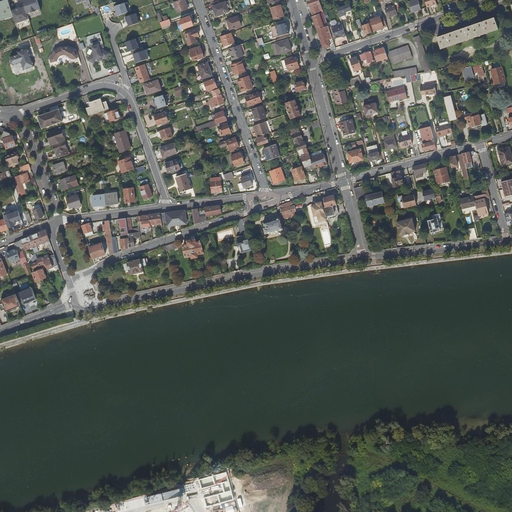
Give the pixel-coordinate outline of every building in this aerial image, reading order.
[(22,0),(25,6),(27,13),(31,12),(31,13),(36,11),(36,10),(40,9),(37,0),(22,0)] [(188,9),(185,0),(181,0),(171,4),(173,8),(175,7),(177,13),(188,9)] [(323,10),(319,0),(311,0),(308,1),(305,2),(307,8),(311,7),(313,15),(320,12),(319,8),(320,8),(321,11),(323,10)] [(421,9),(417,0),(413,0),(408,2),(412,13),(421,9)] [(129,11),(126,2),(115,5),(118,15),(129,11)] [(225,2),(213,6),(217,16),(229,12),(225,2)] [(284,16),(281,4),(271,7),(275,19),(278,18),(279,19),(280,19),(279,17),(284,16)] [(349,4),(337,8),(341,21),(346,19),(344,13),(351,10),(349,4)] [(388,17),(397,13),(394,5),(385,8),(388,17)] [(16,23),(29,19),(28,16),(27,13),(25,6),(12,11),(16,23)] [(126,16),(129,26),(140,22),(136,13),(126,16)] [(329,28),(324,13),(322,13),(313,17),(323,46),(327,48),(335,45),(333,39),(329,28)] [(194,25),(191,16),(180,20),(183,29),(194,25)] [(238,16),(226,20),(230,30),(241,26),(238,16)] [(370,20),(374,31),(384,28),(383,27),(387,26),(384,16),(380,17),(370,20)] [(437,37),(441,49),(499,29),(495,17),(437,37)] [(169,19),(160,23),(161,27),(171,24),(169,19)] [(346,36),(341,22),(340,23),(337,24),(337,25),(329,28),(333,39),(340,37),(339,36),(342,35),(342,37),(346,36)] [(279,36),(289,33),(286,23),(282,24),(281,23),(279,23),(279,25),(276,26),(279,36)] [(370,24),(362,26),(363,27),(361,27),(362,31),(364,30),(365,34),(373,31),(370,24)] [(199,35),(197,30),(185,35),(189,45),(197,42),(195,37),(199,35)] [(235,45),(231,33),(221,36),(224,46),(230,44),(231,47),(235,45)] [(431,70),(419,35),(413,37),(425,72),(431,70)] [(275,43),(279,54),(291,51),(290,46),(291,45),(289,39),(288,39),(275,43)] [(93,51),(88,60),(94,63),(96,59),(97,59),(102,57),(107,59),(110,53),(100,48),(99,44),(92,47),(93,51)] [(138,63),(139,66),(147,63),(146,60),(164,54),(163,52),(162,47),(161,45),(157,47),(156,44),(142,49),(143,51),(131,56),(132,57),(133,62),(134,64),(138,63)] [(239,45),(229,49),(233,60),(244,56),(239,45)] [(408,45),(389,52),(393,64),(412,57),(408,45)] [(68,58),(68,59),(69,59),(70,59),(71,59),(75,58),(72,49),(66,46),(62,47),(62,46),(57,47),(58,48),(54,50),(48,59),(50,63),(57,60),(57,59),(58,57),(59,57),(60,56),(61,55),(62,55),(63,55),(65,55),(66,55),(67,56),(67,57),(68,58)] [(204,57),(200,46),(190,50),(193,61),(204,57)] [(377,61),(388,57),(384,47),(374,51),(377,61)] [(24,70),(34,66),(28,48),(17,52),(18,54),(11,57),(10,59),(11,63),(14,65),(21,62),(24,70)] [(374,60),(371,51),(360,54),(362,60),(365,59),(367,62),(374,60)] [(288,71),(299,68),(296,58),(294,59),(294,57),(285,59),(288,71)] [(361,72),(363,72),(359,61),(358,61),(357,57),(350,59),(354,72),(361,69),(361,72)] [(242,61),(231,65),(235,75),(239,74),(240,75),(242,75),(242,73),(246,72),(242,61)] [(212,75),(207,62),(198,66),(200,70),(203,79),(212,75)] [(145,64),(135,67),(141,83),(150,80),(145,64)] [(471,67),(463,69),(466,80),(474,78),(473,74),(478,72),(480,77),(484,76),(481,65),(471,68),(471,67)] [(495,84),(506,81),(502,66),(491,69),(495,84)] [(392,71),(394,78),(406,75),(410,75),(415,74),(417,73),(416,67),(392,71)] [(249,76),(238,80),(242,92),(253,88),(249,76)] [(359,76),(349,79),(352,86),(361,84),(359,76)] [(217,87),(214,79),(205,82),(207,89),(208,90),(209,92),(214,90),(214,88),(217,87)] [(157,81),(144,85),(147,94),(160,90),(157,81)] [(297,92),(305,90),(303,81),(295,83),(297,92)] [(425,94),(425,95),(436,93),(435,84),(424,86),(424,87),(420,88),(421,94),(425,94)] [(185,94),(182,86),(175,88),(177,97),(185,94)] [(343,91),(342,87),(332,89),(335,101),(336,100),(338,105),(348,102),(345,91),(343,91)] [(404,87),(387,91),(389,102),(403,98),(403,99),(407,98),(404,87)] [(214,97),(219,95),(219,93),(221,93),(219,89),(212,91),(214,97)] [(258,92),(246,97),(249,106),(262,102),(258,92)] [(226,97),(225,93),(221,94),(219,95),(214,97),(212,97),(213,99),(216,106),(225,103),(223,98),(226,97)] [(167,105),(164,95),(153,99),(157,108),(167,105)] [(102,98),(89,102),(91,106),(87,108),(89,115),(110,109),(107,101),(103,102),(102,98)] [(301,115),(295,100),(292,101),(289,102),(286,103),(291,119),(301,115)] [(372,100),(369,101),(372,114),(378,112),(375,103),(373,104),(372,100)] [(372,114),(369,101),(365,102),(365,106),(364,106),(366,115),(366,117),(372,116),(372,114)] [(266,117),(262,105),(252,109),(256,121),(266,117)] [(107,123),(121,118),(117,109),(108,112),(104,114),(107,123)] [(59,110),(39,117),(43,128),(63,121),(59,110)] [(227,120),(224,111),(214,114),(216,120),(197,127),(198,132),(199,133),(218,126),(218,124),(227,120)] [(468,119),(470,126),(481,123),(482,126),(488,124),(485,113),(480,115),(479,111),(470,114),(469,111),(464,112),(466,119),(468,119)] [(165,112),(155,116),(158,125),(168,121),(165,112)] [(351,119),(341,122),(344,136),(355,133),(351,119)] [(265,122),(255,125),(259,137),(269,134),(265,122)] [(231,132),(228,123),(219,126),(222,136),(231,132)] [(453,132),(450,124),(436,128),(438,137),(443,136),(443,135),(445,134),(453,132)] [(421,129),(425,143),(425,144),(435,141),(431,126),(421,129)] [(298,127),(290,129),(292,135),(297,150),(297,151),(307,147),(305,141),(303,142),(302,138),(300,132),(298,127)] [(170,128),(160,131),(157,132),(159,137),(162,136),(163,140),(173,137),(170,128)] [(51,141),(52,145),(53,145),(65,141),(61,129),(48,134),(50,141),(51,141)] [(130,149),(125,130),(115,133),(121,152),(130,149)] [(265,135),(258,138),(259,140),(258,140),(259,145),(269,142),(267,137),(272,136),(271,134),(276,132),(276,131),(265,135)] [(409,145),(413,144),(410,134),(399,137),(401,148),(406,146),(406,145),(409,145)] [(397,147),(394,135),(387,137),(388,140),(385,141),(387,149),(397,147)] [(7,148),(16,145),(13,136),(3,139),(7,148)] [(228,145),(231,152),(234,151),(233,148),(239,146),(236,137),(220,143),(221,147),(228,145)] [(65,141),(53,145),(58,157),(69,153),(65,141)] [(436,147),(435,141),(425,144),(422,144),(424,150),(436,147)] [(178,153),(174,143),(161,148),(164,157),(178,153)] [(264,149),(268,160),(280,156),(276,144),(264,149)] [(297,151),(299,157),(301,156),(305,167),(313,164),(307,147),(297,151)] [(511,157),(509,147),(498,150),(502,166),(511,163),(511,157)] [(361,149),(347,153),(350,163),(363,159),(361,149)] [(463,154),(467,168),(473,166),(470,155),(471,155),(474,153),(473,151),(469,152),(463,154)] [(245,163),(241,152),(231,156),(235,166),(245,163)] [(369,155),(367,155),(370,168),(374,167),(373,161),(371,162),(370,160),(380,158),(379,152),(369,154),(369,155)] [(15,165),(19,163),(18,159),(19,158),(19,157),(18,153),(17,154),(17,153),(6,156),(8,162),(9,162),(10,166),(13,165),(13,167),(15,166),(15,165)] [(463,154),(459,155),(461,161),(460,161),(465,178),(469,177),(467,168),(463,154)] [(458,166),(455,156),(449,157),(452,168),(458,166)] [(123,173),(134,169),(130,157),(118,161),(123,173)] [(180,169),(177,159),(166,163),(169,173),(180,169)] [(63,162),(53,165),(56,174),(66,170),(63,162)] [(427,171),(425,164),(413,167),(416,178),(423,176),(422,172),(427,171)] [(137,174),(147,170),(145,165),(135,169),(137,174)] [(296,181),(306,178),(302,167),(292,170),(296,181)] [(450,180),(446,167),(434,171),(437,182),(445,180),(445,181),(450,180)] [(281,168),(270,171),(275,184),(285,180),(281,168)] [(9,170),(0,173),(0,179),(6,178),(6,179),(7,179),(12,177),(9,170)] [(400,171),(391,173),(394,187),(399,186),(398,184),(403,183),(400,171)] [(221,180),(225,179),(223,175),(223,172),(219,173),(220,177),(211,179),(212,192),(222,191),(221,180)] [(231,172),(223,175),(225,179),(225,180),(233,177),(231,172)] [(22,184),(30,181),(27,173),(16,177),(15,178),(15,179),(16,178),(21,195),(26,193),(22,184)] [(186,174),(176,177),(181,192),(191,189),(186,174)] [(75,175),(60,180),(64,190),(79,185),(75,175)] [(253,185),(249,175),(241,178),(244,188),(253,185)] [(511,179),(501,182),(505,196),(511,194),(511,179)] [(148,184),(140,187),(144,200),(149,199),(149,197),(152,196),(148,184)] [(354,188),(357,200),(365,198),(362,186),(354,188)] [(124,189),(126,202),(135,201),(133,188),(124,189)] [(368,207),(386,202),(383,191),(366,196),(368,207)] [(105,194),(106,205),(118,203),(117,193),(105,194)] [(463,209),(476,206),(474,197),(473,193),(471,194),(471,197),(460,199),(463,209)] [(476,206),(478,216),(488,214),(485,199),(490,198),(489,193),(483,194),(474,197),(476,206)] [(94,206),(106,205),(105,194),(92,196),(94,206)] [(402,198),(408,196),(408,194),(398,197),(401,209),(405,208),(402,198)] [(437,203),(435,194),(426,196),(428,205),(437,203)] [(67,199),(70,208),(81,205),(78,195),(67,199)] [(337,204),(335,195),(323,198),(324,200),(322,200),(322,203),(327,220),(337,217),(339,213),(337,204)] [(416,205),(414,195),(408,196),(402,198),(405,208),(416,205)] [(294,206),(292,201),(281,205),(282,209),(282,210),(283,214),(284,214),(285,218),(296,215),(295,211),(294,206)] [(327,220),(322,203),(317,204),(317,205),(312,207),(315,217),(314,217),(316,224),(327,221),(327,220)] [(328,225),(327,221),(316,224),(314,217),(315,217),(312,207),(317,205),(317,204),(310,206),(308,208),(313,229),(328,225)] [(220,205),(205,207),(206,216),(222,213),(220,205)] [(440,214),(438,207),(431,209),(433,215),(434,215),(440,214)] [(39,220),(44,218),(45,216),(42,208),(34,210),(37,219),(39,220)] [(197,208),(192,209),(194,224),(200,223),(207,220),(206,216),(199,217),(197,208)] [(185,210),(165,213),(167,225),(187,222),(185,210)] [(149,215),(151,227),(155,227),(155,226),(157,225),(157,224),(162,223),(161,213),(149,215)] [(441,230),(444,229),(440,214),(434,215),(435,219),(428,221),(431,233),(437,232),(438,232),(437,231),(441,230)] [(151,227),(149,215),(139,216),(140,223),(142,223),(143,230),(142,230),(142,232),(148,231),(148,229),(151,228),(151,227)] [(283,229),(284,229),(280,218),(280,216),(275,218),(276,220),(264,223),(265,228),(264,228),(266,234),(279,230),(279,231),(279,230),(280,231),(280,232),(283,231),(283,230),(283,229)] [(131,229),(130,217),(126,218),(128,233),(139,232),(139,228),(131,229)] [(416,231),(412,217),(397,221),(401,236),(404,235),(409,234),(411,233),(411,232),(416,231)] [(0,232),(9,229),(5,218),(0,219),(0,220),(0,221),(0,232)] [(128,233),(126,218),(118,219),(120,239),(122,249),(130,247),(129,238),(128,233)] [(242,219),(237,221),(242,235),(237,237),(238,241),(237,241),(238,246),(239,246),(241,253),(252,249),(242,219)] [(86,237),(94,234),(92,231),(93,231),(90,223),(82,226),(85,234),(86,237)] [(111,228),(106,230),(110,255),(114,253),(112,240),(111,228)] [(470,239),(477,238),(475,228),(468,229),(470,239)] [(46,230),(22,240),(24,246),(25,250),(49,240),(46,230)] [(130,247),(135,246),(133,238),(136,237),(136,239),(140,238),(139,232),(128,233),(129,238),(130,247)] [(195,239),(192,240),(195,257),(198,256),(198,254),(204,253),(201,241),(196,242),(195,239)] [(22,240),(14,243),(16,249),(17,250),(24,246),(22,240)] [(195,257),(192,240),(190,240),(188,241),(188,243),(183,245),(186,257),(192,255),(192,258),(195,257)] [(165,246),(167,251),(179,247),(177,242),(165,246)] [(102,243),(89,248),(93,258),(105,254),(102,243)] [(17,250),(16,249),(13,250),(14,251),(11,252),(11,251),(7,253),(11,263),(21,259),(17,250)] [(58,265),(54,254),(49,256),(48,255),(38,259),(36,254),(34,254),(29,263),(32,264),(37,263),(39,267),(39,268),(40,270),(43,269),(46,268),(47,270),(58,265)] [(148,263),(147,258),(127,263),(128,263),(124,264),(125,270),(129,269),(130,274),(143,271),(142,266),(146,265),(146,264),(148,263)] [(22,263),(21,259),(11,263),(12,267),(22,263)] [(218,261),(222,274),(225,273),(225,269),(228,268),(226,259),(218,261)] [(27,262),(23,264),(28,275),(32,273),(27,262)] [(37,271),(33,273),(37,281),(47,277),(43,269),(40,270),(37,271)] [(24,304),(37,299),(33,287),(20,293),(24,304)] [(6,309),(6,312),(21,306),(16,294),(2,300),(3,304),(0,304),(2,311),(6,309)]
